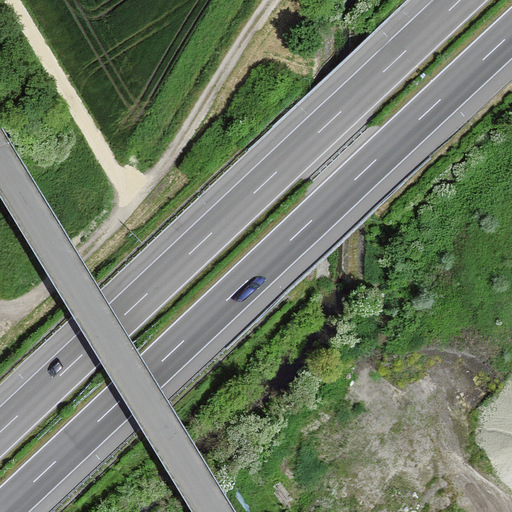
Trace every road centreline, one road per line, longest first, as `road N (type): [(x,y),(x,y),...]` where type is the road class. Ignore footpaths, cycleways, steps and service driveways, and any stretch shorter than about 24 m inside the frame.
road 1 (motorway): [(1,511),(511,33)]
road 2 (motorway): [(460,0),(0,432)]
road 3 (track): [(271,0),(132,202),(40,293),(24,305),(0,307)]
road 4 (unclassified): [(214,511),(0,161)]
road 5 (track): [(132,202),(10,0)]
